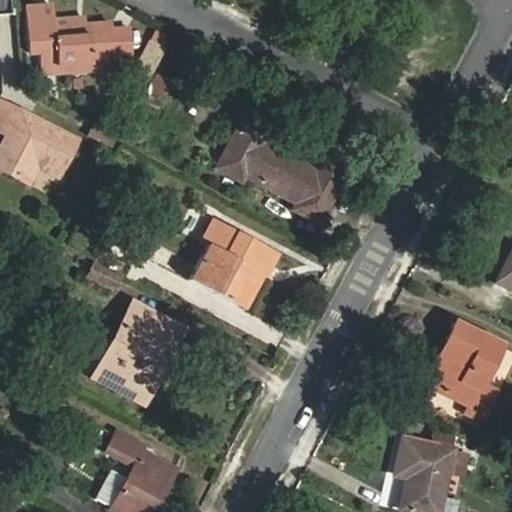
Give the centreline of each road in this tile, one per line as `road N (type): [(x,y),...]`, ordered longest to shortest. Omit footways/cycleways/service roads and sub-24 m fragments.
road 1 (residential): [(239,511),(434,146)]
road 2 (residential): [(325,82),(161,0)]
road 3 (residential): [(434,146),(511,4),(503,0)]
road 4 (residential): [(434,146),(325,82)]
